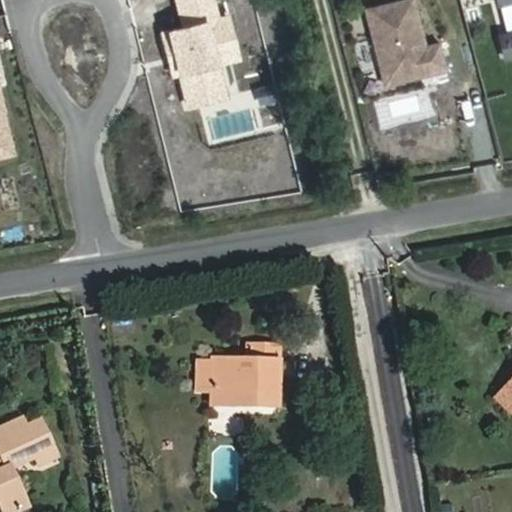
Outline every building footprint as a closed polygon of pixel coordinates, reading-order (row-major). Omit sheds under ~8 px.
[(404,0),(365,10),(384,85),(446,69),(439,43),(424,47),(412,0),(404,0)] [(511,0),(498,0),(499,5),(511,1),(511,33),(507,35),(511,55),(511,0)] [(500,37),(506,59),(511,57),(511,55),(507,35),(500,37)] [(276,406),(277,346),(247,345),(247,361),(212,360),(210,399),(252,401),(252,406),(276,406)] [(511,386),(509,384),(496,398),(511,413),(511,386)] [(438,425),(435,410),(425,412),(428,427),(438,425)] [(0,510),(0,511),(11,511),(27,505),(10,469),(33,458),(37,466),(57,457),(39,420),(25,427),(21,419),(0,428),(0,510)]
